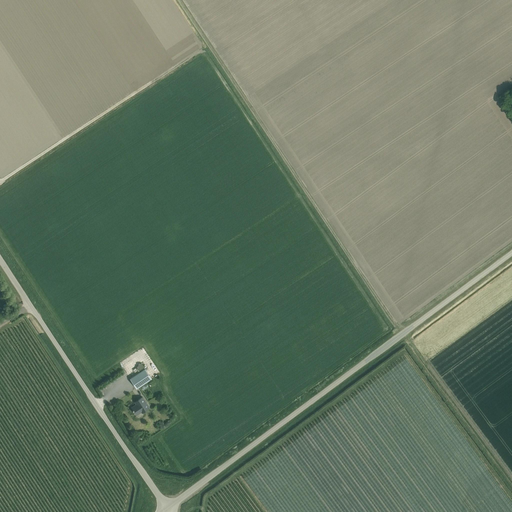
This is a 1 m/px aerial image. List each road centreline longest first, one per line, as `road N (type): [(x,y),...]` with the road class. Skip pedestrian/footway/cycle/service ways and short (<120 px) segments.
road 1 (unclassified): [(167,508),(511,256)]
road 2 (unclassified): [(0,259),(167,508)]
